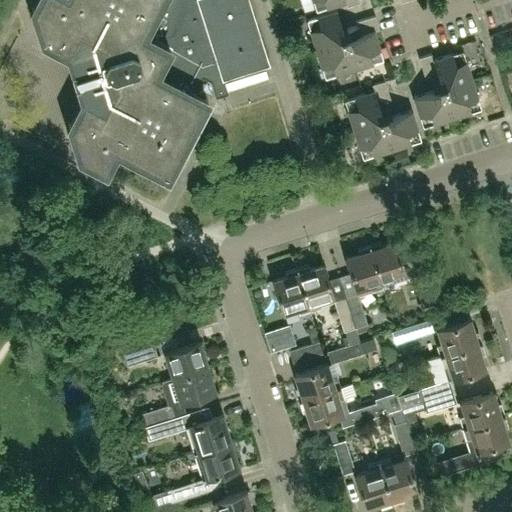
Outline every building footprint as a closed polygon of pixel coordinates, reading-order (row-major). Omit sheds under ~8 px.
[(35,0),(31,8),(41,41),(68,55),(81,96),(68,125),(79,157),(105,171),(116,150),(168,177),(208,99),(195,92),(203,77),(210,80),(215,96),(228,92),(222,76),(268,61),(249,0),(35,0)] [(312,0),(316,10),(345,1),(346,6),(359,2),(358,0),(312,0)] [(383,59),(373,30),(379,29),(375,15),(356,22),(357,26),(342,30),(336,11),(306,20),(325,78),(383,59)] [(480,108),(462,51),(433,60),(431,54),(418,58),(424,77),(428,76),(432,91),(413,97),(422,127),(480,108)] [(420,140),(411,110),(392,116),(387,102),(391,101),(385,81),(372,85),(374,91),(344,100),(362,158),(420,140)] [(234,155),(291,137),(280,103),(257,111),(254,100),(243,103),(246,114),(223,121),(234,155)] [(406,150),(393,154),(397,166),(410,161),(406,150)] [(0,241),(11,239),(5,218),(0,219),(0,241)] [(406,274),(396,242),(382,247),(380,242),(369,246),(383,288),(394,285),(392,279),(406,274)] [(383,288),(369,246),(358,249),(359,253),(346,258),(356,291),(370,286),(371,292),(383,288)] [(333,298),(322,265),(309,269),(308,265),(296,269),(310,311),(321,307),(320,302),(333,298)] [(285,273),(286,277),(273,281),(283,314),(297,309),(299,314),(310,311),(296,269),(285,273)] [(421,307),(432,304),(423,274),(412,277),(421,307)] [(367,325),(358,294),(346,298),(355,328),(367,325)] [(355,328),(346,298),(334,302),(344,332),(355,328)] [(394,342),(432,330),(429,319),(391,331),(393,337),(394,342)] [(480,337),(478,331),(474,332),(470,319),(437,329),(441,343),(435,344),(439,356),(481,342),(480,337)] [(315,325),(307,328),(309,336),(317,334),(315,325)] [(276,327),(264,331),(270,351),(282,347),(276,327)] [(345,336),(342,337),(344,345),(357,341),(359,340),(356,332),(355,328),(344,332),(345,336)] [(292,361),(323,352),(319,340),(289,350),(292,361)] [(207,366),(199,341),(165,352),(173,376),(207,366)] [(327,350),(330,362),(361,352),(357,341),(344,345),(327,350)] [(486,368),(482,355),(485,354),(481,342),(439,356),(447,380),(449,379),(486,368)] [(157,356),(153,343),(147,345),(123,353),(127,365),(157,356)] [(340,386),(337,375),(331,377),(327,363),(294,373),(298,386),(294,388),(298,400),(340,386)] [(141,413),(145,426),(176,416),(172,403),(180,401),(181,401),(215,390),(207,366),(173,376),(161,380),(162,382),(160,383),(167,405),(141,413)] [(407,405),(452,390),(449,379),(447,380),(419,389),(419,391),(405,396),(407,405)] [(343,413),(338,400),(344,398),(340,386),(298,400),(301,411),(305,410),(310,423),(343,413)] [(456,402),(452,390),(407,405),(401,407),(406,422),(416,419),(414,411),(425,408),(426,412),(456,402)] [(504,415),(500,403),(497,404),(493,391),(460,401),(464,415),(458,416),(462,428),(504,415)] [(350,423),(391,410),(401,407),(397,396),(346,412),(350,423)] [(415,451),(406,422),(401,407),(391,410),(395,424),(394,424),(403,454),(415,451)] [(193,451),(230,439),(221,412),(185,424),(193,451)] [(502,455),(498,444),(508,441),(504,427),(508,426),(504,415),(462,428),(470,452),(472,451),(476,463),(502,455)] [(149,438),(180,428),(176,416),(145,426),(149,438)] [(230,440),(230,439),(193,451),(202,478),(239,466),(230,440)] [(344,440),(333,443),(342,474),(354,470),(344,440)] [(441,461),(445,473),(476,463),(472,451),(470,452),(441,461)] [(403,499),(402,495),(414,491),(404,459),(391,463),(389,457),(378,461),(391,502),(403,499)] [(355,474),(365,506),(378,502),(379,506),(391,502),(378,461),(367,464),(369,470),(355,474)] [(169,501),(173,499),(200,491),(197,480),(196,479),(165,489),(169,501)] [(197,505),(199,511),(252,511),(246,489),(204,503),(200,491),(173,499),(177,511),(197,505)]
